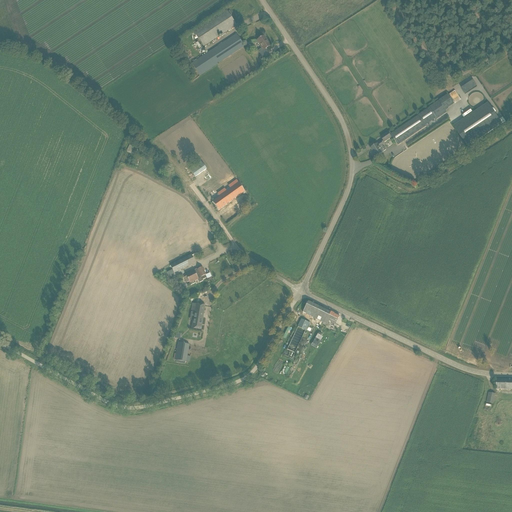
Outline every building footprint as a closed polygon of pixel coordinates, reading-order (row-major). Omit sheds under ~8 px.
[(227,10),(222,13),(194,33),(203,47),(232,27),(236,25),(227,10)] [(236,34),(232,37),(192,64),(199,77),(240,49),(244,46),(236,34)] [(264,36),(256,41),(263,51),(270,46),(264,36)] [(460,88),(464,94),(476,86),(472,80),(460,88)] [(447,112),(445,110),(454,104),(448,95),(418,114),(419,116),(391,135),(398,145),(431,123),(440,116),(447,112)] [(502,124),(488,103),(453,126),(467,147),(502,124)] [(388,132),(381,137),(384,142),(392,137),(388,132)] [(384,144),(382,141),(371,148),(376,157),(383,152),(386,150),(382,145),(384,144)] [(135,169),(145,173),(150,160),(140,156),(135,169)] [(189,169),(191,171),(195,177),(206,169),(201,161),(189,169)] [(153,264),(157,272),(171,264),(191,255),(211,245),(186,196),(118,170),(99,218),(129,230),(147,267),(153,264)] [(225,190),(218,195),(220,197),(216,199),(212,202),(218,210),(244,192),(241,188),(236,180),(228,186),(224,188),(225,190)] [(175,272),(195,263),(193,257),(192,255),(191,255),(171,264),(175,272)] [(186,275),(190,283),(198,279),(199,283),(203,281),(202,280),(206,278),(205,275),(206,275),(202,267),(197,270),(196,270),(194,271),(186,275)] [(302,312),(307,315),(328,324),(329,321),(336,324),(337,321),(339,316),(308,301),(302,312)] [(191,312),(192,312),(190,320),(193,320),(192,328),(201,330),(205,306),(200,305),(196,304),(192,304),(191,312)] [(287,349),(295,353),(309,323),(301,319),(287,349)] [(316,338),(311,345),(316,348),(321,341),(316,338)] [(186,361),(187,356),(189,344),(178,343),(175,360),(186,362),(186,361)] [(496,389),(511,389),(511,379),(496,379),(496,389)] [(488,392),(486,403),(493,404),(495,394),(488,392)]
